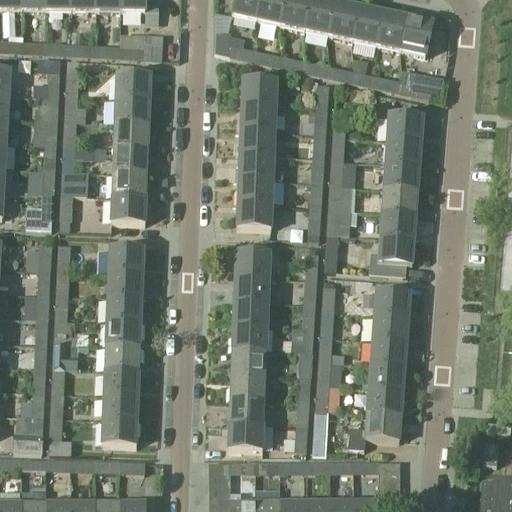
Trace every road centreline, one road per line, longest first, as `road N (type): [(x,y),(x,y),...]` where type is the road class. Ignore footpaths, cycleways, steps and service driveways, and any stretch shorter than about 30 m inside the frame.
road 1 (residential): [(430,511),(461,26),(454,4),(444,0)]
road 2 (residential): [(178,511),(199,0)]
